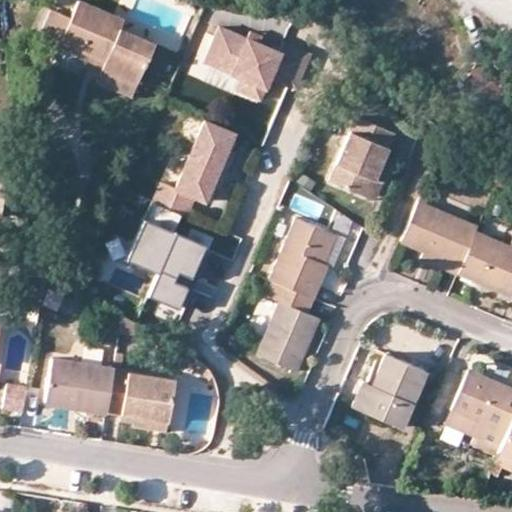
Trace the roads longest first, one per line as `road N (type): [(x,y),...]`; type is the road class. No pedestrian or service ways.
road 1 (track): [(305,421),(213,355),(206,339),(325,49)]
road 2 (residential): [(274,487),(352,313),(369,301),(425,303),(511,341)]
road 3 (residential): [(0,442),(274,487)]
road 4 (unknown): [(369,301),(372,259),(451,84)]
road 5 (residential): [(274,487),(419,511)]
